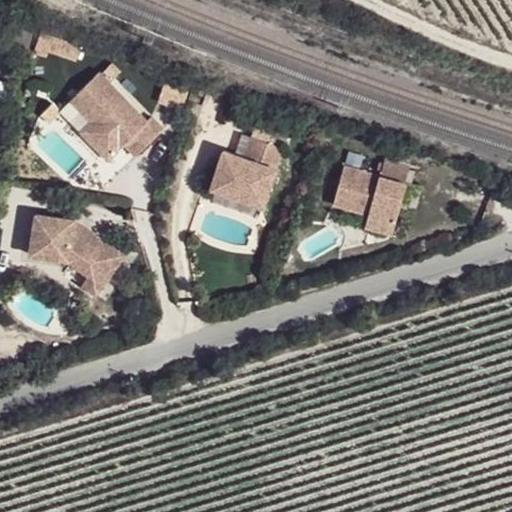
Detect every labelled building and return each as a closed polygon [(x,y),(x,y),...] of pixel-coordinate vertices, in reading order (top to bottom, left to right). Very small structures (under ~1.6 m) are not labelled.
[(153,121),(104,73),(80,97),(105,123),(88,139),(111,162),(128,146),(139,157),(168,129),(157,117),(153,121)] [(82,133),(88,139),(105,123),(80,97),(73,103),(93,122),(82,133)] [(269,208),(288,151),(254,140),(248,159),(227,153),(215,192),(269,208)] [(385,177),(350,168),(337,206),(372,216),(369,228),(397,236),(412,184),(422,187),(427,167),(390,157),(385,177)] [(78,220),(40,215),(34,257),(73,262),(91,274),(108,286),(130,255),(88,228),(78,226),(78,220)] [(102,297),(108,286),(91,274),(84,286),(102,297)]
